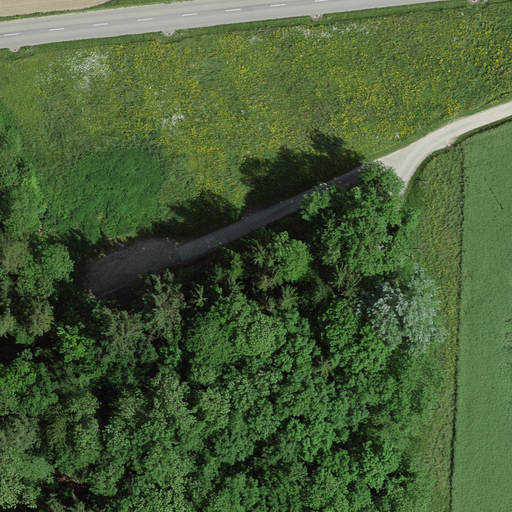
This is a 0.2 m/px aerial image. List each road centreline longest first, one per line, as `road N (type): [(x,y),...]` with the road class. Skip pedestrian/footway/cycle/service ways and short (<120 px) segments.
road 1 (track): [(511,115),(383,162),(189,253),(124,272)]
road 2 (track): [(405,153),(292,511)]
road 3 (unclassified): [(360,0),(0,36)]
road 4 (track): [(0,354),(76,311),(124,272)]
